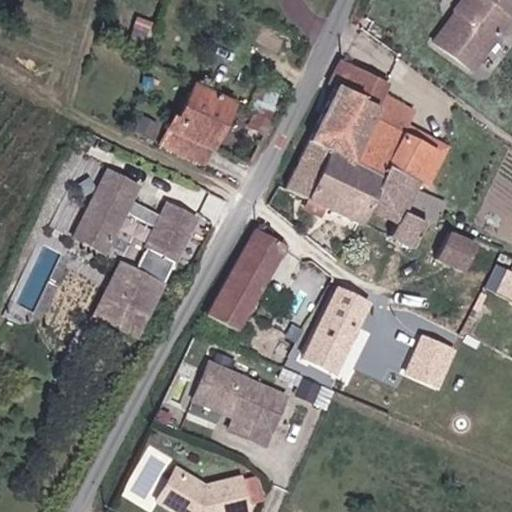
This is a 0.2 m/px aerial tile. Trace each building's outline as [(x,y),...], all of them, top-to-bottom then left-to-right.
[(472,0),(463,15),(457,11),(436,41),(475,68),(511,14),(511,10),(496,0),(472,0)] [(462,0),(456,10),(457,11),(463,15),(472,0),(462,0)] [(378,107),(353,160),(383,174),(386,167),(420,182),(436,149),(406,135),(419,107),(385,92),(389,83),(339,60),(328,84),(335,87),(378,107)] [(205,160),(233,101),(196,84),(168,143),(205,160)] [(378,107),(335,87),(310,140),(330,150),(353,160),(378,107)] [(330,150),(310,140),(301,136),(278,185),(308,199),(330,150)] [(383,174),(353,160),(330,150),(308,199),(360,223),(366,209),(383,174)] [(383,174),(366,209),(396,223),(389,238),(414,250),(426,223),(406,214),(420,182),(386,167),(383,174)] [(148,247),(176,262),(200,216),(170,200),(162,214),(133,199),(141,185),(109,169),(71,237),(104,252),(127,209),(156,225),(146,245),(148,247)] [(234,333),(285,248),(255,230),(205,316),(234,333)] [(463,271),(474,248),(447,236),(436,259),(463,271)] [(144,324),(176,262),(148,247),(138,267),(135,265),(113,307),(144,324)] [(137,335),(144,324),(113,307),(135,265),(123,259),(95,312),(137,335)] [(494,291),(511,299),(511,270),(506,268),(494,291)] [(337,371),(370,306),(339,291),(306,356),(337,371)] [(440,389),(455,346),(418,333),(403,376),(440,389)] [(265,446),(288,397),(211,362),(194,399),(235,417),(229,430),(265,446)] [(318,401),(323,386),(305,379),(299,393),(318,401)] [(245,481),(244,478),(208,487),(177,469),(158,501),(175,511),(263,511),(265,511),(261,478),(245,481)]
